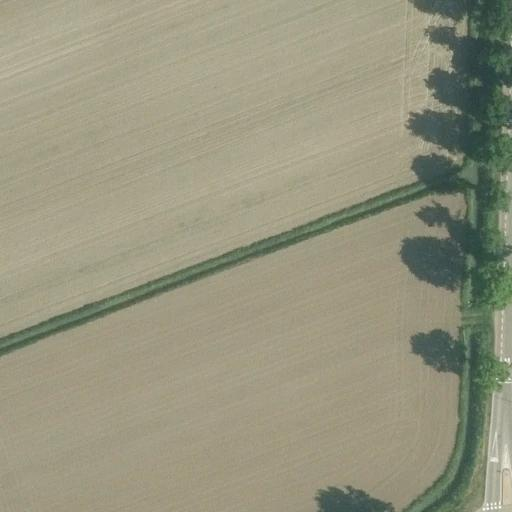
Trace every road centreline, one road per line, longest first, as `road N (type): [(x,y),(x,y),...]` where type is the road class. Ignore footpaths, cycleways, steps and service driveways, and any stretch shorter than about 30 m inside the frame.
road 1 (secondary): [(505,384),(511,183)]
road 2 (secondary): [(505,384),(490,511)]
